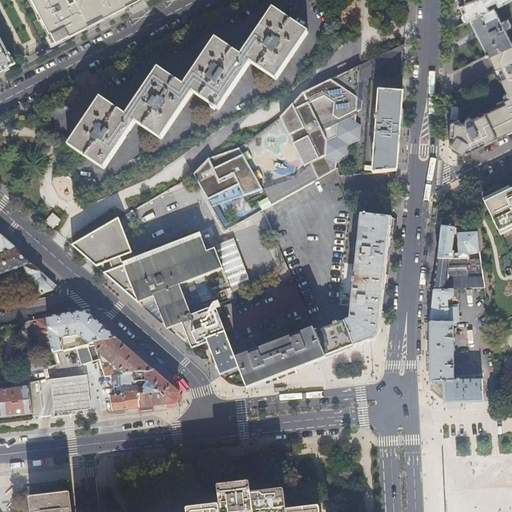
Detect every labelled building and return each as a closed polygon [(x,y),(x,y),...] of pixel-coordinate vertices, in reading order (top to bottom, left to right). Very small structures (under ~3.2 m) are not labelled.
[(134,0),(32,0),(41,17),(43,16),(48,25),(46,26),(54,41),(57,40),(95,20),(134,0)] [(468,20),(471,18),(494,7),(507,0),(466,0),(463,2),(467,10),(464,12),(466,15),(468,20)] [(480,37),(489,55),(511,43),(505,28),(511,24),(508,18),(501,21),(494,7),(471,18),(480,37)] [(272,9),(240,55),(251,63),(275,80),(308,33),(272,9)] [(251,63),(240,55),(215,39),(183,85),(193,93),(212,106),(211,108),(214,110),(216,108),(218,110),(251,63)] [(0,72),(9,68),(7,65),(10,63),(7,56),(0,43),(0,72)] [(511,43),(489,55),(503,84),(510,96),(497,103),(499,106),(473,118),(472,118),(472,117),(471,117),(470,117),(469,117),(468,117),(467,117),(467,118),(466,118),(466,119),(466,120),(465,120),(465,121),(465,122),(466,122),(450,121),(449,140),(451,141),(449,143),(464,153),(465,150),(467,152),(511,129),(511,43)] [(193,93),(183,85),(158,68),(125,115),(136,123),(161,139),(193,93)] [(362,101),(332,80),(304,93),(281,118),(290,136),(291,136),(295,143),(293,144),(305,167),(311,164),(319,179),(336,169),(335,162),(347,157),(348,144),(360,138),(360,126),(355,122),(356,109),(361,107),(362,101)] [(380,89),(373,172),(396,170),(397,162),(399,133),(401,103),(402,91),(380,89)] [(104,170),(136,123),(125,115),(100,98),(68,145),(104,170)] [(449,143),(449,144),(463,153),(464,153),(449,143)] [(209,159),(194,176),(207,200),(240,185),(245,196),(264,190),(240,149),(209,159)] [(297,179),(264,190),(273,206),(319,179),(311,164),(297,179)] [(498,231),(511,224),(511,188),(495,196),(484,202),(498,231)] [(62,220),(54,213),(46,221),(54,228),(62,220)] [(351,319),(338,324),(337,321),(333,323),(334,325),(315,333),(325,355),(326,358),(344,351),(372,340),(373,339),(375,338),(377,336),(378,336),(378,334),(379,333),(379,331),(390,235),(391,217),(392,216),(362,214),(351,319)] [(98,228),(71,243),(96,266),(106,262),(117,258),(130,253),(118,217),(98,228)] [(455,228),(441,226),(439,246),(438,258),(456,258),(470,257),(470,253),(480,251),(478,232),(458,233),(459,253),(455,254),(455,252),(453,252),(455,228)] [(54,286),(56,285),(22,254),(17,248),(0,233),(0,273),(23,266),(27,277),(29,277),(35,296),(53,290),(52,289),(55,287),(54,286)] [(181,321),(190,346),(206,340),(205,337),(225,330),(216,307),(204,312),(192,280),(224,268),(216,249),(209,252),(203,237),(124,265),(137,300),(153,294),(166,327),(181,321)] [(233,238),(215,245),(216,249),(224,268),(232,291),(250,285),(233,238)] [(454,289),(485,288),(481,258),(470,259),(470,257),(456,258),(438,258),(436,272),(434,289),(454,289)] [(117,258),(106,262),(109,271),(119,267),(117,258)] [(137,300),(124,265),(119,267),(109,271),(104,273),(135,301),(137,300)] [(434,289),(431,321),(449,322),(448,308),(448,299),(451,299),(454,296),(460,296),(460,289),(454,289),(434,289)] [(454,322),(461,323),(460,309),(448,308),(449,322),(454,322)] [(94,342),(116,337),(89,313),(81,311),(47,317),(52,349),(53,353),(76,347),(80,346),(78,341),(62,346),(61,338),(75,335),(80,337),(88,344),(94,342)] [(52,349),(47,317),(36,319),(41,346),(49,345),(50,349),(52,349)] [(431,369),(431,381),(454,381),(454,380),(454,322),(449,322),(431,321),(431,328),(431,336),(431,353),(431,354),(431,369)] [(306,331),(247,354),(251,362),(237,367),(244,385),(262,378),(317,358),(325,355),(315,333),(314,329),(306,331)] [(251,362),(247,354),(243,343),(231,347),(225,330),(205,337),(206,340),(207,343),(212,356),(219,374),(237,367),(251,362)] [(153,369),(116,337),(94,342),(97,352),(123,373),(124,373),(133,372),(153,369)] [(97,352),(94,342),(88,344),(80,346),(76,347),(81,364),(99,358),(97,352)] [(27,370),(43,367),(42,359),(29,361),(28,364),(21,365),(22,374),(27,373),(27,370)] [(105,376),(112,375),(111,367),(102,367),(105,376)] [(179,392),(153,369),(133,372),(134,381),(145,380),(146,381),(143,385),(142,388),(143,393),(139,394),(138,386),(136,385),(124,386),(123,373),(112,375),(112,396),(111,397),(113,410),(156,405),(176,403),(178,397),(179,392)] [(134,381),(133,372),(124,373),(126,383),(134,381)] [(85,374),(49,378),(51,400),(53,413),(90,408),(88,396),(85,374)] [(475,401),(483,400),(482,392),(482,379),(467,379),(460,380),(454,380),(454,381),(431,381),(431,390),(438,396),(445,402),(454,402),(475,401)] [(32,413),(32,415),(36,414),(40,406),(39,402),(37,380),(28,381),(29,386),(32,413)] [(0,416),(32,413),(29,386),(0,389),(0,416)] [(219,511),(253,511),(251,493),(250,482),(217,485),(219,506),(219,511)] [(251,493),(253,511),(285,511),(285,509),(283,490),(251,493)] [(73,511),(71,491),(30,497),(32,511),(73,511)]
